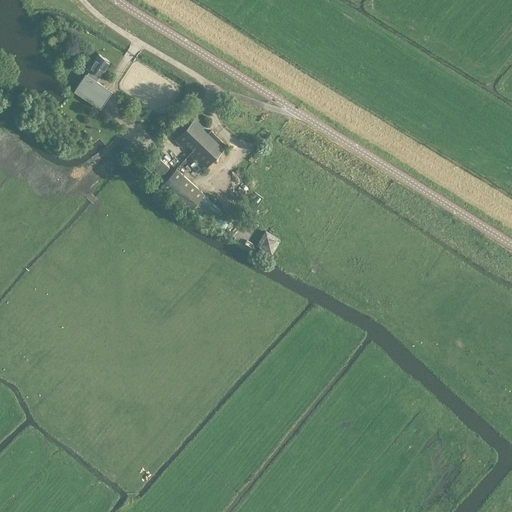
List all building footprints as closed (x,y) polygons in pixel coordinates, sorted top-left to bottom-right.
[(90,70),(99,76),(101,77),(105,70),(104,69),(110,60),(99,53),(88,68),(90,70)] [(99,76),(90,70),(87,74),(85,73),(77,85),(73,91),(100,109),(111,91),(107,88),(97,82),(96,81),(99,76)] [(202,127),(206,123),(197,114),(173,139),(183,148),(187,143),(193,149),(188,154),(204,168),(224,148),(223,148),(225,145),(210,130),(208,133),(202,127)] [(146,158),(133,145),(128,140),(119,148),(124,153),(123,154),(137,167),(146,158)] [(158,178),(169,167),(153,152),(142,164),(158,178)] [(203,194),(176,169),(161,184),(189,210),(203,194)] [(263,231),(258,245),(273,250),(278,237),(263,231)]
